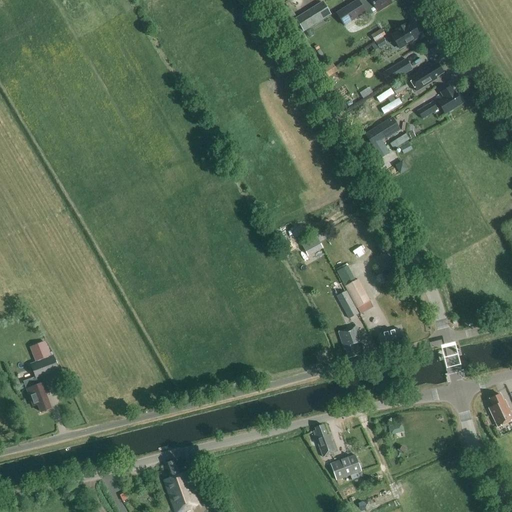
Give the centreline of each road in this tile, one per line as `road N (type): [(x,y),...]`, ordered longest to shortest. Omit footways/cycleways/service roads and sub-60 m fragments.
road 1 (unclassified): [(0,500),(457,390)]
road 2 (unclassified): [(0,453),(444,338)]
road 3 (tertiary): [(444,338),(423,274),(257,0)]
road 4 (unclassified): [(511,130),(432,0)]
road 5 (tertiary): [(507,511),(457,390)]
